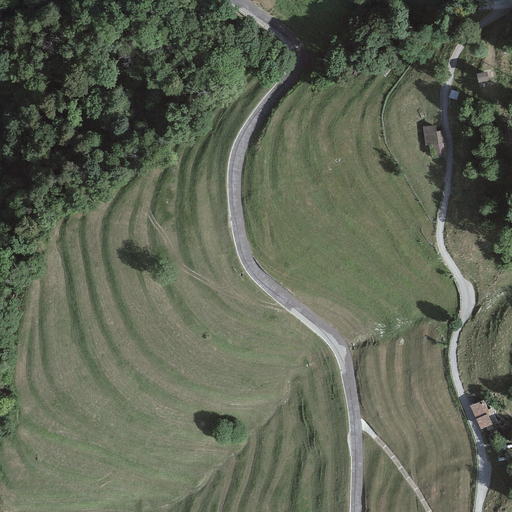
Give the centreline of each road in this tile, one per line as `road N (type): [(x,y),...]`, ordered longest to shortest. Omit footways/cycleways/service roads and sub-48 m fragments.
road 1 (tertiary): [(355,511),(355,423),(341,352),(259,279),(240,239),(238,153),(297,59),(279,29),(236,0)]
road 2 (unclassified): [(477,511),(481,456),(452,354),(466,299),(439,240),(448,158),(444,100),(462,41),(498,12),(499,0)]
